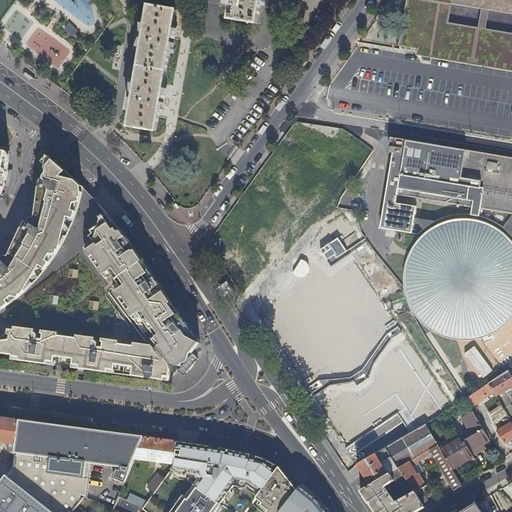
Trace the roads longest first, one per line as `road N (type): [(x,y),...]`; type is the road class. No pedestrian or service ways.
road 1 (residential): [(171,250),(195,231),(364,0)]
road 2 (unknown): [(266,283),(310,236),(328,237),(348,262),(368,304),(347,416)]
road 3 (primary): [(171,250),(107,167),(0,82)]
road 4 (secondary): [(205,394),(182,402),(0,378)]
road 5 (secondary): [(0,396),(204,422)]
road 6 (unknown): [(347,416),(266,283)]
